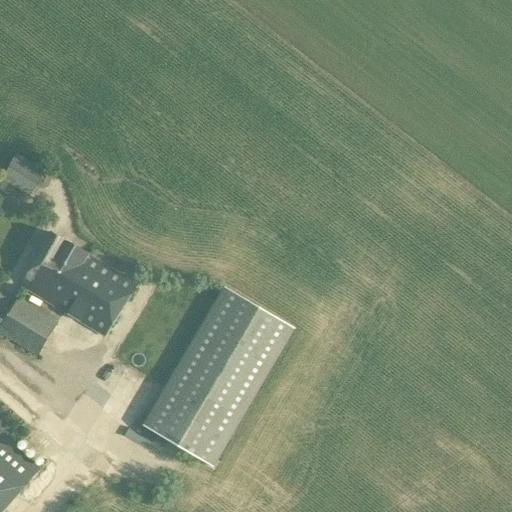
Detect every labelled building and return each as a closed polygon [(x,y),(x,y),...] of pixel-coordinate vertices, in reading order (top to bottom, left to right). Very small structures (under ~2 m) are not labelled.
[(31,193),(37,185),(40,186),(48,174),(17,153),(8,167),(9,167),(4,175),(31,193)] [(51,233),(22,285),(104,335),(136,285),(51,233)] [(214,468),(295,329),(225,288),(144,427),(214,468)] [(0,334),(37,357),(56,323),(17,298),(0,329),(0,334)] [(0,403),(4,407),(13,397),(0,384),(0,403)] [(0,433),(0,511),(40,469),(0,433)]
